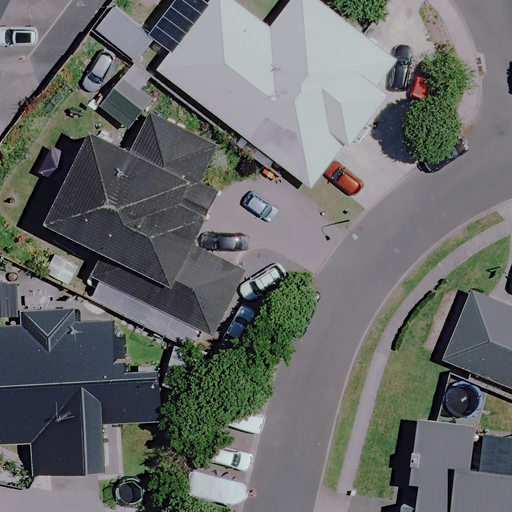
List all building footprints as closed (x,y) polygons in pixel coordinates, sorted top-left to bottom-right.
[(0,0),(0,21),(10,0),(0,0)] [(393,60),(316,0),(290,0),(268,29),(231,0),(209,0),(156,68),(309,189),(386,92),(375,84),(393,60)] [(127,145),(97,129),(45,227),(168,292),(156,315),(205,341),(241,274),(197,251),(229,192),(201,177),(219,144),(148,105),(127,145)] [(511,308),(469,290),(438,365),(511,395),(511,308)] [(116,353),(115,307),(20,310),(20,328),(0,328),(0,445),(27,445),(28,473),(104,471),(103,423),(155,421),(153,351),(116,353)] [(511,511),(511,473),(419,462),(413,511),(399,510),(398,511),(511,511)]
